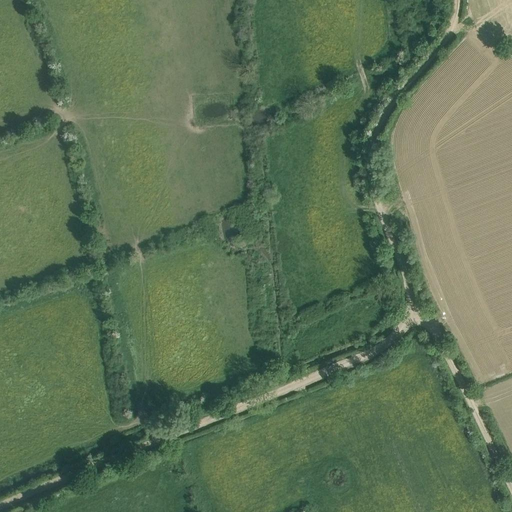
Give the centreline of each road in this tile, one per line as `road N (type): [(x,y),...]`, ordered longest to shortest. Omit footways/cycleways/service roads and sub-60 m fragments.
road 1 (track): [(410,314),(368,354),(0,507)]
road 2 (track): [(410,314),(369,156),(392,100),(449,32),(456,0)]
road 3 (track): [(511,489),(441,346),(410,314)]
